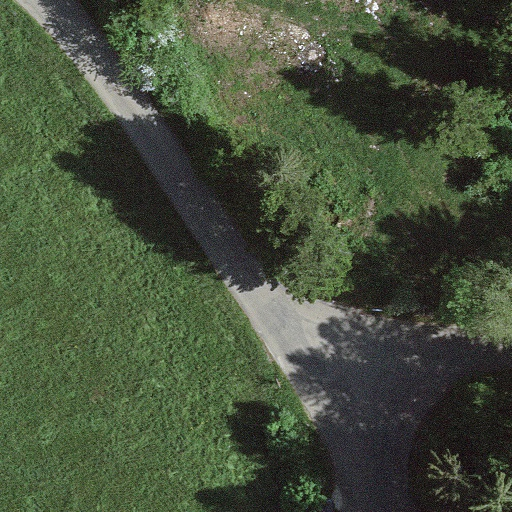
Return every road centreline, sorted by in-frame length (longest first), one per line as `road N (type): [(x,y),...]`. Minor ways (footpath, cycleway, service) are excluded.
road 1 (unclassified): [(293,335),(94,54),(45,0)]
road 2 (unclassified): [(293,335),(511,333)]
road 3 (unclassified): [(400,511),(293,335)]
